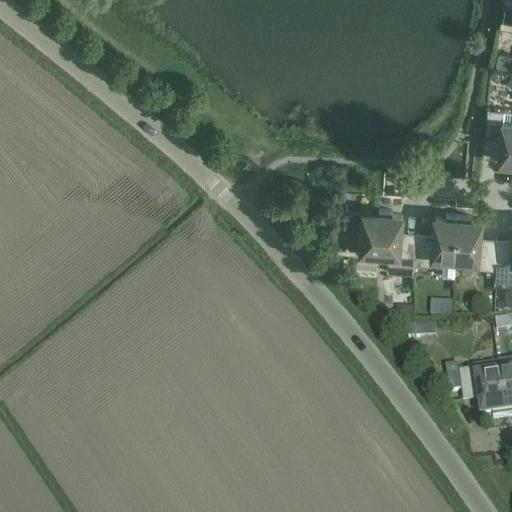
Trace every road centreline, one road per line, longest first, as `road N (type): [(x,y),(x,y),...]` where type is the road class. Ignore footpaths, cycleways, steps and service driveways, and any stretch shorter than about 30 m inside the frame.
road 1 (unclassified): [(482,511),(346,332),(254,227),(0,2)]
road 2 (unclassified): [(511,189),(390,184)]
